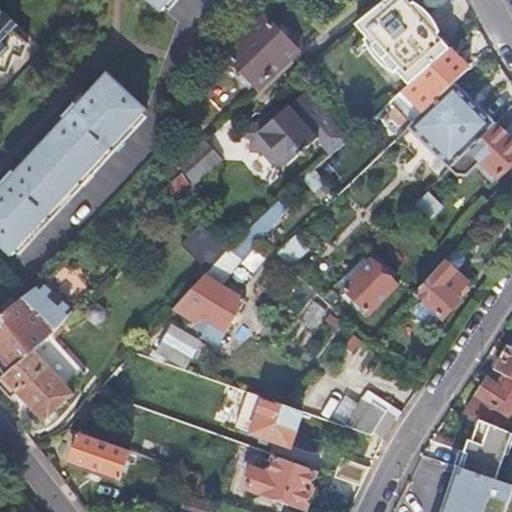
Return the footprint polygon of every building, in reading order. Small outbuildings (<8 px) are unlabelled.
[(184,0),(147,0),(165,14),(168,10),(173,15),(184,0)] [(450,52),(409,0),(389,0),(359,24),(410,88),(450,52)] [(0,66),(5,68),(11,48),(19,51),(24,34),(7,20),(11,15),(0,5),(0,66)] [(267,19),(229,55),(264,91),(301,55),(267,19)] [(408,89),(428,111),(456,85),(469,73),(470,72),(451,51),(450,52),(410,88),(408,89)] [(151,120),(147,116),(150,112),(110,76),(79,108),(75,104),(63,117),(67,121),(16,173),(13,169),(0,182),(0,184),(3,187),(0,190),(0,244),(11,255),(16,250),(20,255),(151,120)] [(496,127),(456,85),(428,111),(408,130),(398,141),(440,184),(450,173),(470,153),(496,127)] [(350,140),(310,91),(286,113),(277,121),(263,120),(247,133),(253,141),(253,153),(264,154),(275,165),(290,167),(302,156),(309,157),(310,149),(321,140),(334,154),(350,140)] [(277,121),(286,113),(279,105),(263,120),(277,121)] [(511,167),(511,142),(496,127),(470,153),(450,173),(456,180),(468,179),(483,165),(498,181),(511,167)] [(226,160),(207,139),(179,164),(197,185),(226,160)] [(200,188),(197,185),(180,200),(183,204),(200,188)] [(427,196),(408,216),(420,229),(440,210),(427,196)] [(278,205),(230,254),(208,275),(219,281),(287,213),(278,205)] [(309,253),(297,241),(278,260),(291,272),(309,253)] [(447,261),(457,270),(466,262),(466,257),(458,249),(447,261)] [(447,261),(415,296),(444,322),(472,290),(466,285),(469,281),(457,270),(447,261)] [(369,266),(341,294),(367,319),(394,292),(369,266)] [(219,281),(208,275),(174,310),(200,324),(204,317),(230,331),(247,296),(219,281)] [(288,278),(265,302),(275,313),(299,288),(288,278)] [(57,301),(40,320),(51,330),(68,311),(67,309),(85,290),(73,279),(55,299),(57,301)] [(50,296),(41,284),(20,298),(17,301),(27,314),(50,296)] [(321,304),(304,288),(268,328),(294,352),(322,323),(331,330),(339,321),(321,304)] [(0,315),(0,358),(12,350),(21,361),(33,350),(42,343),(33,331),(25,337),(21,331),(28,326),(12,305),(0,315)] [(204,317),(200,324),(198,328),(225,342),(230,331),(204,317)] [(159,336),(152,348),(188,367),(202,342),(175,327),(167,341),(159,336)] [(499,374),(511,380),(511,347),(504,359),(496,372),(499,374)] [(12,350),(0,358),(0,368),(5,374),(21,361),(12,350)] [(72,401),(33,350),(21,361),(5,374),(0,378),(0,386),(10,400),(17,394),(41,425),(72,401)] [(498,356),(491,369),(496,372),(504,359),(498,356)] [(271,365),(258,390),(295,405),(305,379),(271,365)] [(491,369),(486,377),(495,382),(499,374),(496,372),(491,369)] [(486,377),(466,415),(482,421),(499,429),(511,407),(511,380),(499,374),(495,382),(486,377)] [(302,413),(264,399),(251,432),(289,446),(302,413)] [(367,401),(364,407),(399,421),(403,414),(367,401)] [(355,432),(383,443),(399,421),(364,407),(355,432)] [(511,433),(499,429),(482,421),(474,442),(471,441),(466,453),(462,452),(456,468),(497,483),(507,456),(510,456),(511,450),(511,433)] [(135,450),(84,433),(74,465),(124,482),(135,450)] [(317,473),(272,457),(267,472),(251,466),(244,487),(308,510),(316,489),(311,487),(317,473)] [(511,511),(511,488),(497,483),(456,468),(440,511),(511,511)] [(225,489),(202,481),(198,493),(221,501),(225,489)]
